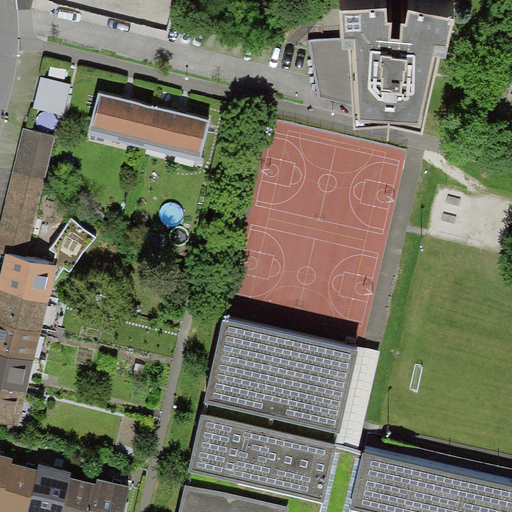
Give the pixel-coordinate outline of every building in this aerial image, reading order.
[(341,0),(342,10),(347,9),(354,104),(420,108),(443,18),(449,17),(453,0),(341,0)] [(68,84),(40,77),(32,106),(60,114),(68,84)] [(125,96),(100,90),(92,122),(202,149),(210,116),(180,109),(125,96)] [(25,258),(54,136),(24,128),(0,228),(0,252),(5,253),(25,258)] [(0,422),(17,426),(55,265),(25,258),(5,253),(1,270),(0,275),(0,422)] [(511,511),(511,477),(358,443),(378,348),(223,313),(179,511),(511,511)] [(0,452),(0,509),(12,511),(121,511),(128,485),(111,481),(99,478),(98,482),(81,478),(69,475),(71,470),(53,465),(35,461),(34,466),(23,464),(10,461),(12,455),(0,452)]
